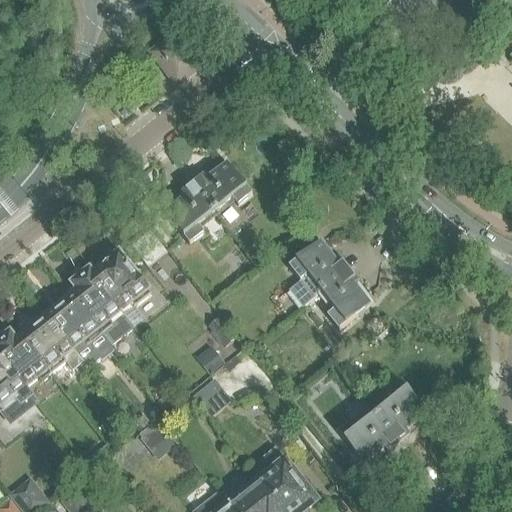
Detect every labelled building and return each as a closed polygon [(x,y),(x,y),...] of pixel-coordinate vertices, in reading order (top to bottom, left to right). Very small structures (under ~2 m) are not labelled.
[(177,87),(197,71),(173,40),(152,56),(177,87)] [(204,179),(193,188),(216,216),(233,203),(239,209),(253,198),(228,167),(208,184),(204,179)] [(186,201),(165,217),(190,248),(204,237),(198,230),(216,216),(193,188),(182,197),(186,201)] [(322,245),(291,270),(301,283),(308,278),(311,281),(294,295),(306,311),(324,297),(352,274),(351,273),(343,262),(337,266),(322,245)] [(94,270),(89,274),(122,314),(126,311),(130,308),(131,309),(132,308),(134,310),(136,309),(151,297),(148,293),(149,293),(139,279),(138,280),(129,269),(131,268),(127,263),(125,265),(119,257),(97,274),(94,270)] [(72,294),(71,295),(104,336),(110,345),(112,348),(135,330),(122,314),(89,274),(87,275),(85,272),(78,271),(75,273),(74,280),(77,284),(73,286),(77,291),(72,294)] [(352,274),(324,297),(336,313),(329,318),(339,332),(371,307),(355,287),(359,283),(352,274)] [(47,314),(45,316),(87,368),(89,370),(101,361),(102,363),(116,353),(113,349),(110,345),(104,336),(71,295),(47,314)] [(21,335),(19,336),(52,377),(53,376),(65,367),(70,373),(76,369),(80,374),(85,370),(87,368),(45,316),(21,335)] [(220,321),(209,330),(212,334),(211,335),(221,347),(222,346),(225,350),(236,341),(220,321)] [(0,356),(27,390),(38,382),(41,386),(52,377),(19,336),(14,341),(11,337),(8,339),(5,336),(0,334),(0,356)] [(0,412),(10,425),(13,429),(40,407),(27,390),(0,356),(0,412)] [(218,359),(204,371),(210,378),(224,366),(218,359)] [(215,383),(193,401),(203,413),(225,395),(215,383)] [(393,406),(376,419),(399,448),(410,439),(406,435),(427,419),(402,388),(388,399),(393,406)] [(225,395),(203,413),(210,423),(233,405),(225,395)] [(144,418),(137,424),(143,431),(150,425),(144,418)] [(354,426),(340,437),(364,468),(385,452),(388,457),(399,448),(376,419),(359,432),(354,426)] [(163,425),(141,443),(151,455),(167,443),(174,451),(177,448),(170,440),(172,438),(163,425)] [(305,449),(296,456),(302,463),(311,456),(305,449)] [(272,470),(258,481),(282,511),(308,511),(316,505),(276,454),(266,462),(272,470)] [(282,511),(258,481),(226,506),(230,511),(282,511)] [(31,482),(11,498),(21,511),(42,511),(50,506),(31,482)] [(79,486),(59,502),(66,511),(75,511),(93,499),(84,488),(82,489),(79,486)] [(220,498),(202,511),(230,511),(226,506),(220,498)] [(93,499),(75,511),(98,511),(101,510),(93,499)]
